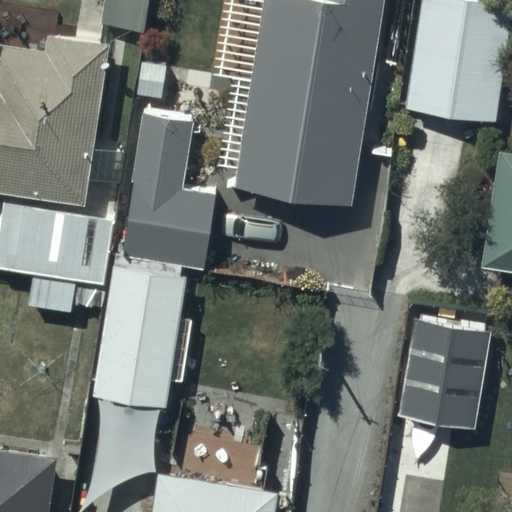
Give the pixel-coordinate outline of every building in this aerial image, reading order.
[(99,0),(98,4),(143,13),(145,0),(99,0)] [(255,0),(230,161),(348,180),(377,0),(255,0)] [(417,0),(404,88),(496,102),(511,0),(417,0)] [(0,173),(84,186),(106,24),(46,15),(44,32),(0,26),(0,173)] [(189,104),(143,95),(117,235),(198,250),(211,177),(177,171),(189,104)] [(511,146),(497,145),(479,259),(511,264),(511,146)] [(0,188),(0,258),(30,262),(25,295),(67,301),(68,291),(99,296),(112,205),(0,188)] [(116,244),(91,375),(164,388),(189,258),(116,244)] [(488,311),(411,300),(396,396),(473,408),(488,311)] [(0,425),(0,511),(45,511),(57,434),(0,425)] [(149,500),(128,496),(125,511),(271,511),(279,473),(157,451),(149,500)]
